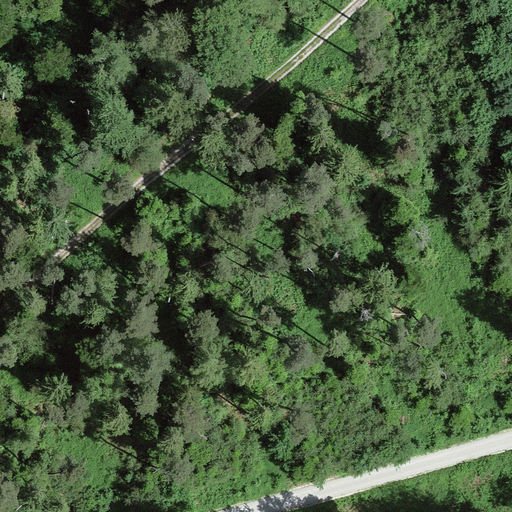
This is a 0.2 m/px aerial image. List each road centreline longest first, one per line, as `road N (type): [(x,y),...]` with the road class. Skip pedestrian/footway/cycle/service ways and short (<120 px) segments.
road 1 (track): [(0,314),(85,231),(361,0)]
road 2 (track): [(280,511),(511,436)]
